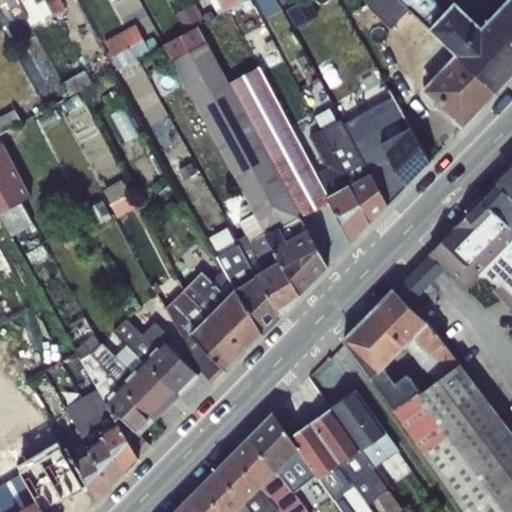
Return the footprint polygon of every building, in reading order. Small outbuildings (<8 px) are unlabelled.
[(32,0),(45,21),(56,15),(47,0),(32,0)] [(47,0),(56,15),(57,15),(63,12),(59,4),(64,2),(62,0),(47,0)] [(210,0),(219,16),(243,0),(210,0)] [(314,0),(294,0),(288,3),(283,6),(288,16),(315,1),(314,0)] [(365,0),(369,8),(391,29),(384,37),(387,40),(397,57),(409,46),(425,61),(430,56),(444,70),(459,55),(432,30),(401,0),(365,0)] [(401,0),(432,30),(448,14),(433,0),(401,0)] [(459,55),(497,91),(511,75),(511,0),(510,0),(481,30),(456,5),(448,14),(432,30),(459,55)] [(186,33),(199,26),(206,22),(196,3),(177,12),(186,33)] [(136,25),(106,41),(120,68),(149,50),(136,25)] [(173,60),(207,41),(199,26),(186,33),(164,44),(173,60)] [(280,227),(302,216),(230,82),(207,41),(173,60),(255,213),(266,234),(280,227)] [(497,91),(459,55),(444,70),(431,84),(429,83),(423,90),(423,99),(432,108),(442,106),(464,127),(497,91)] [(87,72),(93,83),(102,77),(97,67),(87,72)] [(302,216),(331,201),(328,196),(329,196),(318,176),(260,67),(230,82),(302,216)] [(86,71),(64,83),(70,95),(93,83),(87,72),(86,71)] [(383,144),(411,128),(390,89),(375,97),(386,116),(371,124),(383,144)] [(54,107),(38,116),(44,127),(60,118),(54,107)] [(14,109),(0,117),(0,134),(22,122),(14,109)] [(321,130),(349,185),(350,184),(371,174),(367,167),(351,137),(341,142),(330,125),(321,130)] [(383,144),(393,162),(407,186),(431,161),(411,128),(383,144)] [(318,176),(329,196),(349,185),(321,130),(315,133),(318,139),(315,141),(319,149),(320,153),(324,160),(333,167),(318,176)] [(181,139),(169,145),(175,156),(177,155),(183,165),(193,160),(181,139)] [(3,144),(0,145),(0,167),(19,202),(21,201),(30,196),(3,144)] [(367,167),(371,174),(388,205),(407,186),(393,162),(380,170),(376,163),(367,167)] [(0,208),(2,212),(12,206),(19,202),(0,167),(0,208)] [(511,168),(498,183),(511,197),(511,168)] [(371,174),(350,184),(370,224),(388,205),(371,174)] [(511,197),(498,183),(483,199),(511,226),(511,197)] [(125,184),(115,190),(120,199),(130,193),(125,184)] [(349,185),(329,196),(328,196),(331,201),(352,242),(370,224),(350,184),(349,185)] [(511,226),(483,199),(463,219),(430,253),(432,255),(445,268),(466,288),(470,284),(471,285),(481,276),(487,276),(493,283),(495,281),(498,284),(499,285),(502,283),(511,292),(511,226)] [(103,200),(87,209),(96,226),(111,217),(103,200)] [(25,209),(21,201),(19,202),(12,206),(15,214),(25,209)] [(15,214),(12,206),(2,212),(13,236),(27,228),(25,224),(31,221),(25,209),(15,214)] [(239,244),(256,275),(280,261),(266,235),(266,234),(255,213),(240,222),(247,234),(237,240),(239,244)] [(64,216),(53,223),(64,243),(75,237),(64,216)] [(302,216),(280,227),(287,241),(308,230),(302,216)] [(37,232),(31,221),(25,224),(27,228),(31,235),(37,232)] [(280,227),(266,234),(266,235),(280,261),(302,294),(328,267),(308,230),(287,241),(280,227)] [(42,244),(38,237),(25,243),(30,251),(27,253),(34,266),(52,257),(44,243),(42,244)] [(187,269),(184,272),(193,282),(202,272),(204,273),(211,265),(215,262),(196,242),(179,259),(187,269)] [(236,289),(256,275),(239,244),(217,256),(225,277),(235,286),(236,289)] [(445,268),(432,255),(416,270),(430,283),(445,268)] [(281,315),(302,294),(280,261),(256,275),(281,315)] [(235,286),(225,277),(211,265),(204,273),(229,296),(236,289),(235,286)] [(430,283),(416,270),(415,269),(394,292),(371,315),(403,346),(405,343),(426,322),(422,318),(441,299),(444,297),(430,283)] [(210,315),(229,296),(204,273),(202,272),(193,282),(184,290),(210,315)] [(236,289),(229,296),(263,333),(281,315),(256,275),(236,289)] [(156,282),(152,286),(157,293),(162,290),(156,282)] [(499,285),(498,284),(493,290),(511,308),(511,292),(502,283),(499,285)] [(210,315),(184,290),(166,307),(196,360),(214,383),(227,368),(192,333),(210,315)] [(263,333),(229,296),(210,315),(245,350),(263,333)] [(422,318),(426,322),(436,331),(447,318),(453,311),(441,299),(422,318)] [(463,320),(453,311),(447,318),(456,327),(463,320)] [(210,315),(192,333),(227,368),(245,350),(210,315)] [(383,366),(403,346),(371,315),(346,340),(372,378),(383,366)] [(127,319),(114,331),(146,362),(166,342),(168,344),(173,340),(155,322),(144,334),(127,319)] [(451,351),(436,331),(426,322),(405,343),(436,380),(420,392),(417,394),(505,511),(511,511),(511,431),(487,399),(483,394),(464,368),(451,351)] [(92,354),(121,387),(135,373),(101,343),(95,334),(83,342),(85,344),(92,354)] [(451,351),(464,368),(477,358),(463,341),(451,351)] [(168,344),(166,342),(146,362),(177,393),(197,372),(168,344)] [(75,349),(98,388),(106,402),(121,387),(92,354),(85,344),(75,349)] [(153,417),(177,393),(146,362),(135,373),(121,387),(153,417)] [(383,366),(372,378),(464,511),(505,511),(417,394),(420,392),(413,379),(407,374),(395,382),(383,366)] [(483,394),(487,399),(508,383),(501,376),(483,394)] [(15,405),(45,459),(59,451),(29,397),(25,400),(17,386),(3,394),(11,408),(15,405)] [(153,417),(121,387),(106,402),(116,418),(121,414),(139,432),(153,417)] [(152,445),(139,432),(121,414),(116,418),(106,402),(98,388),(83,396),(93,415),(82,423),(88,433),(83,435),(79,427),(61,435),(68,446),(69,446),(76,459),(92,451),(89,445),(106,436),(104,431),(120,423),(140,457),(152,445)] [(356,389),(331,407),(360,448),(362,450),(387,433),(356,389)] [(0,435),(22,472),(45,459),(15,405),(11,408),(3,394),(0,396),(0,435)] [(93,415),(83,396),(65,406),(79,427),(83,435),(88,433),(82,423),(93,415)] [(360,448),(331,407),(311,422),(340,463),(360,448)] [(299,448),(292,437),(273,411),(247,437),(277,470),(299,448)] [(340,463),(311,422),(292,437),(299,448),(316,475),(319,478),(340,463)] [(106,436),(127,471),(140,457),(120,423),(104,431),(106,436)] [(400,449),(387,433),(362,450),(374,467),(400,449)] [(89,445),(92,451),(112,486),(127,471),(106,436),(89,445)] [(277,470),(247,437),(232,452),(261,486),(277,470)] [(76,459),(69,446),(68,446),(59,451),(45,459),(68,497),(68,496),(90,484),(91,484),(76,459)] [(299,448),(277,470),(294,491),(316,475),(299,448)] [(393,511),(402,506),(374,467),(362,450),(360,448),(340,463),(364,498),(375,490),(389,511),(393,511)] [(92,451),(76,459),(91,484),(90,484),(98,501),(112,486),(92,451)] [(261,486),(232,452),(214,471),(245,502),(261,487),(261,486)] [(68,497),(45,459),(22,472),(39,502),(43,510),(44,510),(68,497)] [(355,511),(351,506),(364,498),(340,463),(319,478),(343,511),(355,511)] [(309,511),(294,491),(277,470),(261,486),(261,487),(277,506),(281,503),(288,511),(309,511)] [(235,511),(245,502),(214,471),(202,483),(224,511),(235,511)] [(39,502),(22,472),(12,480),(27,508),(39,502)] [(17,511),(27,508),(12,480),(0,486),(0,511),(17,511)] [(224,511),(202,483),(184,501),(193,511),(224,511)] [(261,487),(245,502),(253,511),(275,511),(279,508),(277,506),(261,487)] [(193,511),(184,501),(173,511),(193,511)] [(43,510),(39,502),(27,508),(17,511),(45,511),(44,510),(43,510)] [(253,511),(245,502),(235,511),(253,511)]
